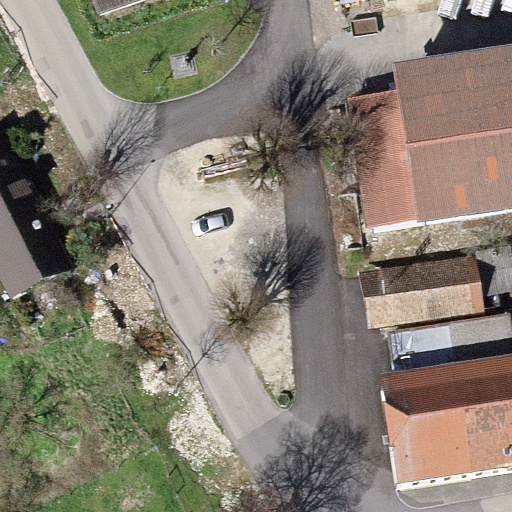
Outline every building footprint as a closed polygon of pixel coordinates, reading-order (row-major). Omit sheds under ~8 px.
[(99,0),(106,18),(156,0),(99,0)] [(511,41),(474,47),(492,175),(511,172),(511,41)] [(7,159),(0,163),(0,282),(16,313),(73,283),(7,159)] [(480,273),(365,289),(372,343),(487,326),(480,273)] [(511,389),(388,402),(398,501),(511,489),(511,389)]
